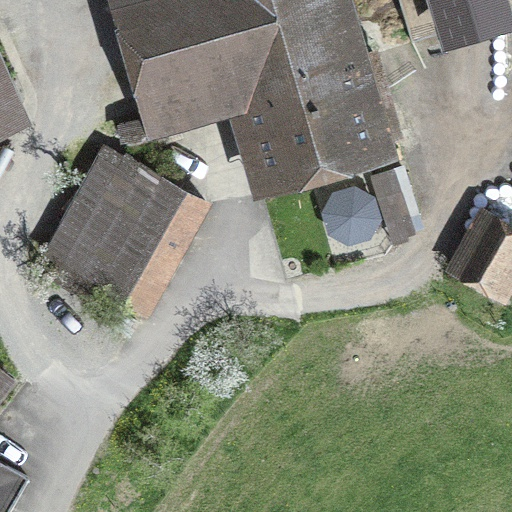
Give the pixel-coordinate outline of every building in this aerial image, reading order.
[(120,0),(158,134),(204,120),(199,102),(250,87),(275,172),(398,136),(373,50),(365,52),(355,16),(334,22),(328,0),(120,0)] [(444,0),(447,10),(483,0),(444,0)] [(0,118),(13,113),(0,81),(0,118)] [(147,310),(207,203),(162,177),(156,188),(97,157),(46,253),(147,310)] [(511,239),(487,226),(468,261),(511,285),(511,239)] [(0,384),(21,349),(0,337),(0,384)] [(0,460),(0,511),(7,511),(28,477),(0,460)]
